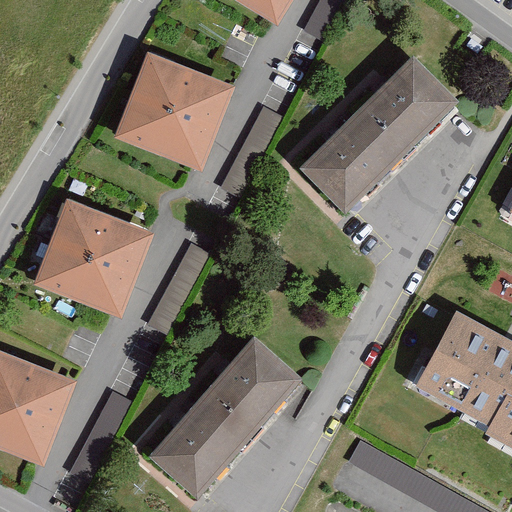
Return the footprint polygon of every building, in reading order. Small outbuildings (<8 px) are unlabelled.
[(293,0),(236,0),(278,25),(293,0)] [(320,0),(304,31),(323,41),(345,0),(320,0)] [(236,85),(148,51),(115,135),(203,169),(236,85)] [(414,53),(299,165),(345,212),(460,100),(414,53)] [(221,188),(241,199),(284,117),(264,106),(221,188)] [(68,196),(34,282),(121,316),(155,230),(68,196)] [(147,324),(168,335),(212,254),(192,243),(147,324)] [(511,338),(457,309),(416,386),(490,425),(486,433),(511,446),(511,338)] [(254,335),(149,455),(197,497),(303,377),(254,335)] [(77,380),(0,349),(0,447),(44,464),(77,380)] [(71,472),(90,482),(133,402),(113,391),(71,472)] [(403,488),(414,466),(360,439),(350,461),(403,488)]
